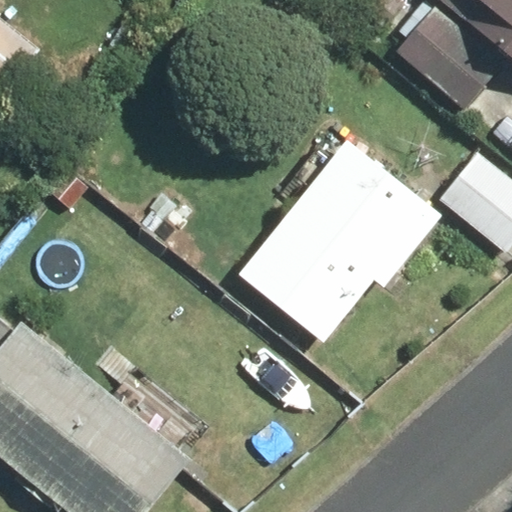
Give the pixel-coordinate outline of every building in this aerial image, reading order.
[(511,0),(447,0),(440,11),(511,63),(511,0)] [(0,91),(37,45),(0,16),(0,91)] [(295,216),(243,276),(325,346),(434,218),(332,131),(275,198),(295,216)] [(511,179),(483,155),(443,203),(500,252),(511,238),(511,179)] [(0,341),(10,331),(0,320),(0,341)] [(25,328),(0,357),(0,460),(63,511),(151,511),(216,433),(136,367),(110,398),(25,328)] [(250,403),(226,428),(271,471),(295,446),(250,403)]
